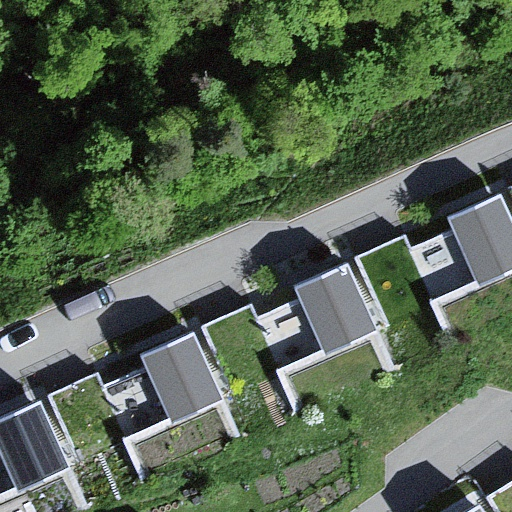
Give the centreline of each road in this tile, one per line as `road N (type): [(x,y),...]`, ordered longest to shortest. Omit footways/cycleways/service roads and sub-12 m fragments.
road 1 (residential): [(511,142),(0,372)]
road 2 (residential): [(386,511),(511,422)]
